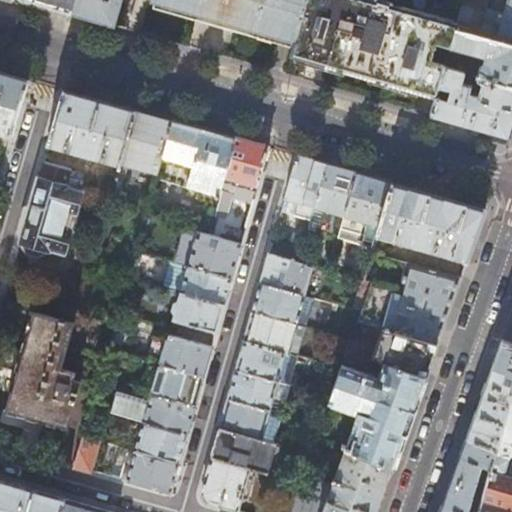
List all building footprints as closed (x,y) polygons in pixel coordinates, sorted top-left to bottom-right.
[(26,0),(34,2),(71,12),(74,0),(26,0)] [(85,16),(114,24),(121,0),(74,0),(71,12),(85,16)] [(154,0),(174,6),(216,18),(261,31),(296,41),(308,0),(154,0)] [(308,0),(296,41),(293,55),(362,74),(437,95),(445,66),(451,47),(456,27),(457,25),(393,6),(393,3),(381,0),(376,0),(376,2),(370,0),(308,0)] [(456,27),(511,43),(511,0),(507,0),(504,10),(499,27),(480,21),(485,5),(486,0),(463,0),(457,25),(456,27)] [(504,10),(485,5),(480,21),(499,27),(504,10)] [(482,78),(511,87),(511,43),(456,27),(451,47),(487,58),(484,65),(482,65),(480,66),(478,70),(479,75),(478,77),(482,78)] [(437,95),(431,116),(463,125),(507,137),(511,121),(511,87),(482,78),(477,97),(470,95),(472,85),(462,83),(465,73),(465,72),(445,66),(437,95)] [(0,70),(0,132),(8,135),(8,136),(9,137),(11,137),(29,79),(0,70)] [(53,146),(122,166),(123,162),(138,110),(112,102),(64,89),(47,147),(49,148),(52,149),(53,146)] [(138,110),(123,162),(158,172),(173,120),(159,116),(138,110)] [(158,172),(156,178),(187,187),(204,129),(186,123),(173,120),(158,172)] [(204,129),(187,187),(198,190),(195,199),(213,204),(216,195),(219,196),(225,174),(236,138),(218,132),(204,129)] [(236,138),(225,174),(258,184),(269,147),(251,142),(236,138)] [(122,166),(119,177),(153,188),(156,178),(158,172),(123,162),(122,166)] [(39,182),(65,189),(70,171),(44,163),(39,182)] [(328,164),(310,229),(339,238),(345,216),(358,173),(339,167),(328,164)] [(358,173),(345,216),(381,225),(393,183),(373,177),(358,173)] [(74,211),(78,194),(65,189),(39,182),(29,217),(21,246),(24,251),(39,255),(45,252),(48,245),(62,249),(68,231),(63,229),(68,210),(74,211)] [(393,183),(381,225),(378,236),(467,261),(486,209),(439,196),(393,183)] [(198,232),(189,265),(231,277),(241,244),(208,235),(198,232)] [(300,262),(304,248),(274,239),(270,254),(300,262)] [(314,266),(300,262),(270,254),(262,283),(306,295),(314,266)] [(461,277),(409,263),(401,291),(389,287),(373,283),(362,311),(359,319),(384,327),(391,329),(437,344),(461,277)] [(173,264),(168,285),(182,289),(187,268),(173,264)] [(189,265),(181,292),(224,304),(231,277),(189,265)] [(314,297),(306,295),(262,283),(253,312),(306,326),(314,297)] [(181,292),(167,288),(166,293),(180,298),(174,319),(216,332),(224,304),(181,292)] [(140,305),(121,299),(118,311),(137,316),(140,305)] [(71,320),(36,310),(14,391),(12,391),(7,409),(9,410),(10,409),(37,417),(66,425),(65,426),(67,427),(81,381),(73,378),(74,372),(58,367),(71,320)] [(306,326),(253,312),(245,341),(297,355),(306,326)] [(511,312),(502,340),(511,343),(511,312)] [(391,329),(384,327),(373,357),(426,376),(437,344),(391,329)] [(128,340),(111,335),(107,348),(125,353),(128,340)] [(203,376),(212,346),(170,335),(161,364),(203,376)] [(511,343),(502,340),(467,438),(496,448),(511,392),(511,343)] [(297,355),(245,341),(237,369),(278,380),(289,384),(297,355)] [(349,348),(342,366),(332,395),(329,403),(358,414),(346,448),(394,465),(426,376),(373,357),(349,348)] [(195,405),(203,376),(161,364),(152,393),(195,405)] [(278,380),(237,369),(228,398),(269,410),(278,380)] [(495,453),(510,457),(511,448),(511,392),(496,448),(495,453)] [(187,433),(195,405),(152,393),(149,402),(117,393),(112,412),(144,421),(187,433)] [(269,410),(228,398),(220,427),(261,438),(273,442),(281,413),(269,410)] [(322,424),(326,413),(311,409),(309,416),(312,417),(310,421),(322,424)] [(136,450),(179,462),(187,433),(144,421),(136,450)] [(261,438),(220,427),(212,456),(251,467),(253,468),(261,438)] [(82,435),(74,465),(95,471),(104,441),(82,435)] [(467,438),(440,511),(478,511),(481,501),(483,497),(474,494),(477,484),(486,486),(495,453),(496,448),(467,438)] [(312,453),(315,443),(308,441),(302,443),(300,449),(312,453)] [(376,511),(394,465),(346,448),(334,482),(322,478),(314,496),(298,491),(290,511),(376,511)] [(136,450),(127,480),(170,492),(174,479),(179,462),(136,450)] [(481,501),(511,509),(511,476),(505,474),(510,457),(495,453),(486,486),(483,497),(481,501)] [(251,467),(212,456),(201,493),(206,502),(239,511),(251,467)] [(60,511),(66,498),(0,479),(0,511),(60,511)] [(114,511),(92,506),(66,498),(60,511),(114,511)] [(511,511),(511,509),(481,501),(478,511),(511,511)]
